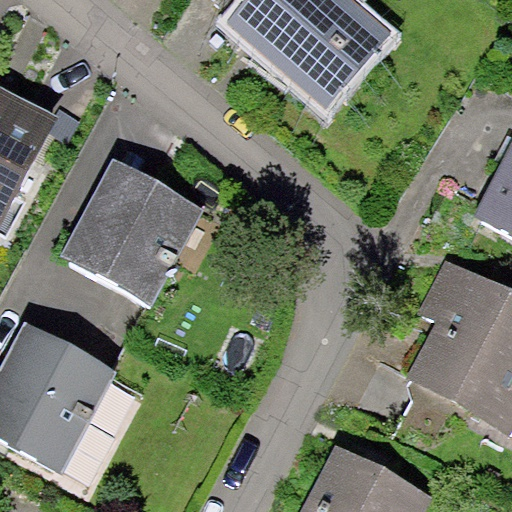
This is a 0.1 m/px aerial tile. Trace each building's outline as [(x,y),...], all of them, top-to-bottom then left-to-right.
[(386,46),(333,0),(262,0),(235,30),(327,112),(386,46)] [(0,102),(0,227),(52,130),(0,102)] [(511,162),(475,228),(511,248),(511,162)] [(201,223),(116,177),(68,265),(153,311),(201,223)] [(511,435),(511,304),(449,272),(423,320),(444,331),(413,390),(509,441),(511,435)] [(115,385),(28,338),(0,390),(0,446),(64,481),(115,385)] [(434,511),(342,461),(313,511),(434,511)]
